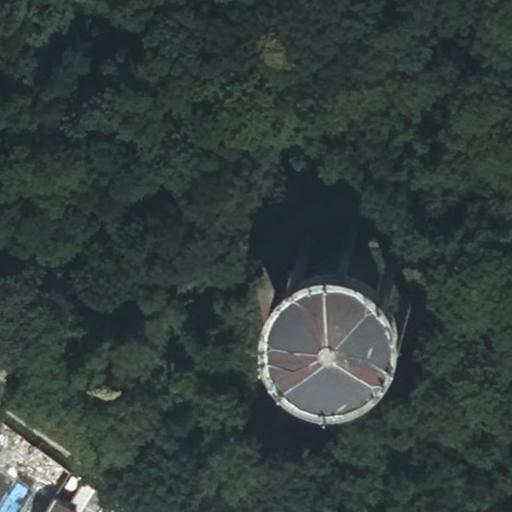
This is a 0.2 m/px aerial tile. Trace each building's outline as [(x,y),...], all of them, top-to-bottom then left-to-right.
[(400,250),(393,243),(391,240),(380,232),(373,228),(366,225),(352,221),(338,221),(328,222),(320,225),(309,230),(301,235),(292,243),(287,249),(283,256),(277,269),(275,275),(274,285),(274,295),(276,307),(279,316),(287,330),(294,339),(300,344),(307,349),(316,353),(325,357),(339,359),(353,358),(367,355),(370,353),(379,349),(384,345),(390,340),(397,333),(402,326),(406,317),(411,304),(412,292),(411,278),(407,265),(406,261),(400,250)] [(26,462),(37,446),(26,439),(15,455),(26,462)] [(60,490),(73,471),(37,446),(26,462),(24,465),(60,490)] [(80,511),(100,511),(103,507),(108,500),(82,484),(69,505),(80,511)] [(109,511),(134,511),(112,495),(108,500),(103,507),(109,511)] [(80,511),(69,505),(57,497),(48,510),(46,511),(80,511)] [(46,511),(48,510),(35,501),(28,511),(46,511)]
